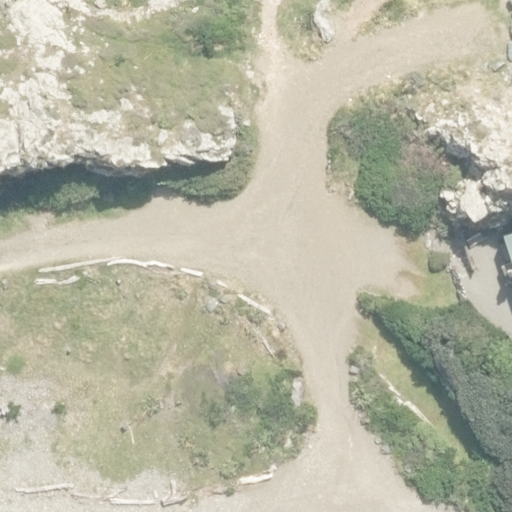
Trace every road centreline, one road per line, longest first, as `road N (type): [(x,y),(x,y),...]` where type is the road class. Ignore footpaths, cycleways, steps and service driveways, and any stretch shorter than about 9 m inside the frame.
road 1 (track): [(275,95),(298,246),(373,511)]
road 2 (track): [(0,254),(55,233),(298,246)]
road 3 (track): [(511,35),(275,95)]
